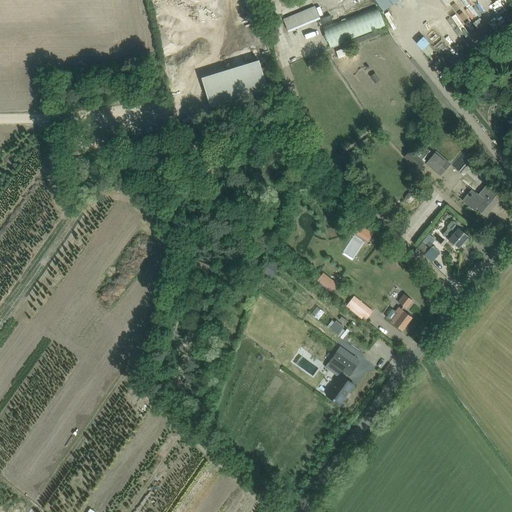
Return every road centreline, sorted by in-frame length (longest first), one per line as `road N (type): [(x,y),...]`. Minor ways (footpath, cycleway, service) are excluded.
road 1 (unknown): [(274,0),(292,88),(322,152),(373,214),(465,301)]
road 2 (unclassified): [(305,511),(511,244)]
